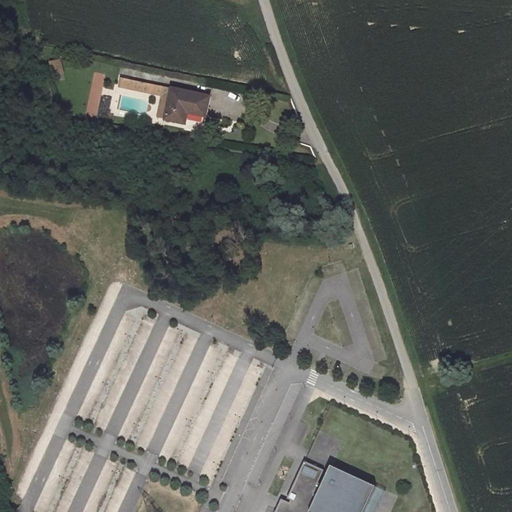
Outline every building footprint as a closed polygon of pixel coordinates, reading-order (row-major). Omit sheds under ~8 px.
[(71,60),(60,62),(63,74),(74,72),(71,60)] [(97,118),(104,73),(93,71),(88,106),(80,104),(78,116),(97,118)] [(175,90),(163,87),(124,78),(122,87),(164,97),(158,123),(166,125),(175,90)] [(213,99),(175,90),(166,125),(186,129),(189,116),(207,120),(213,99)] [(252,363),(245,375),(254,380),(261,368),(252,363)] [(279,500),(273,511),(307,511),(320,485),(315,483),(321,470),(303,462),(286,498),(289,500),(288,503),(279,500)] [(320,485),(307,511),(359,511),(371,485),(329,466),(320,485)]
